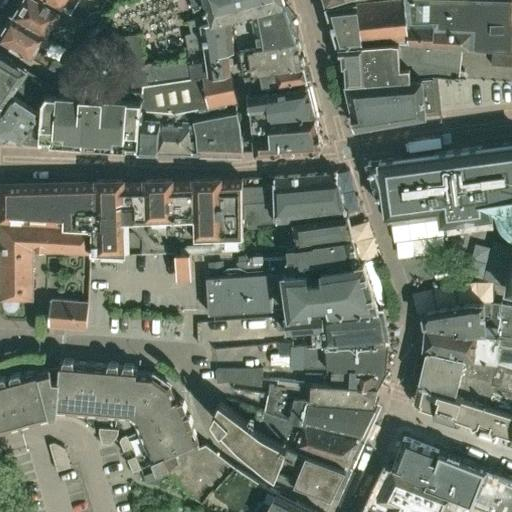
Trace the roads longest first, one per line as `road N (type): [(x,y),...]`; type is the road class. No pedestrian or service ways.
road 1 (residential): [(343,511),(266,475),(217,437),(188,359),(175,352),(0,341)]
road 2 (residential): [(351,154),(315,161),(0,158)]
road 3 (residential): [(389,409),(404,357),(405,315),(351,154)]
road 4 (residential): [(103,511),(69,427),(48,423),(0,438)]
road 5 (residential): [(351,154),(511,127)]
road 6 (residential): [(511,455),(389,409)]
